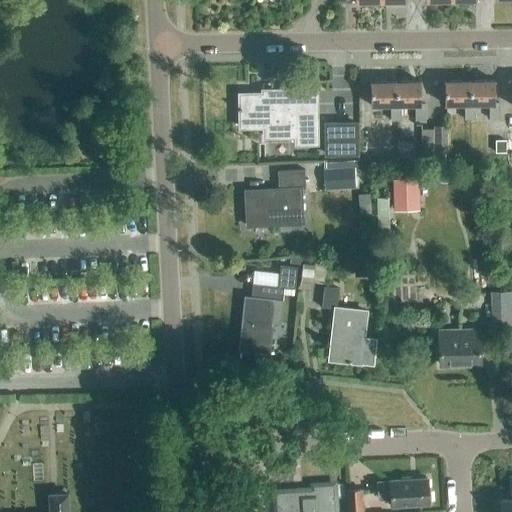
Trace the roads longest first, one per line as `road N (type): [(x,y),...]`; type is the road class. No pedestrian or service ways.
road 1 (tertiary): [(179,453),(155,50)]
road 2 (residential): [(511,41),(155,50)]
road 3 (residential): [(179,453),(458,445)]
road 4 (unknown): [(175,387),(0,399)]
